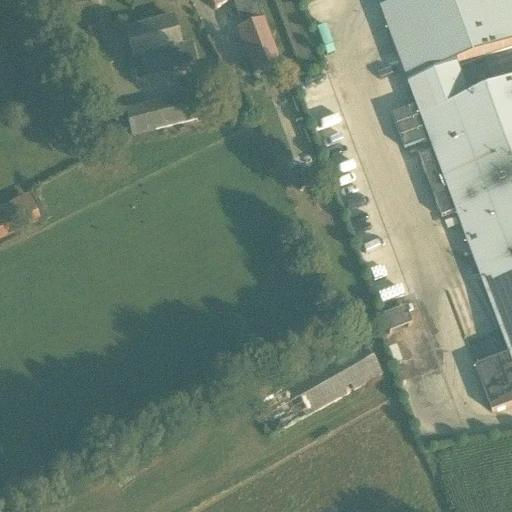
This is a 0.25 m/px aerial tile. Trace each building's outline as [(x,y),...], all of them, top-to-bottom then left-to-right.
[(206,0),(214,12),(232,2),(242,30),(236,32),(254,76),(281,65),(264,21),(262,22),(253,0),(206,0)] [(511,363),(511,380),(485,391),(483,392),(492,415),(511,407),(511,85),(469,102),(448,109),(436,76),(457,68),(511,47),(511,0),(407,0),(380,10),(408,85),(417,108),(393,117),(405,150),(429,141),(434,153),(420,158),(420,157),(419,157),(442,221),(443,220),(443,219),(456,214),(510,358),(511,363)] [(132,60),(160,52),(165,73),(196,65),(191,44),(181,47),(174,17),(124,30),(132,60)] [(205,96),(196,99),(194,92),(149,104),(156,132),(159,131),(161,137),(167,135),(165,130),(202,120),(200,112),(209,109),(205,96)] [(304,168),(290,174),(298,194),(313,189),(304,168)] [(0,220),(0,242),(9,238),(0,220)] [(389,335),(411,326),(405,310),(383,318),(389,335)] [(382,378),(363,344),(251,406),(270,441),(382,378)]
